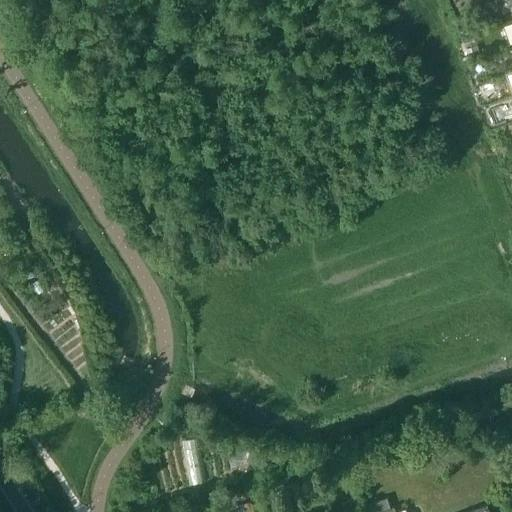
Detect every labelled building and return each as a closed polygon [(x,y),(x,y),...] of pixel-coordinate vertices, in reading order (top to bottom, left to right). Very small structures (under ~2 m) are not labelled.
[(469,52),(472,60),(480,57),(477,49),(469,52)] [(258,496),(263,508),(274,503),(269,491),(258,496)] [(395,511),(393,506),(389,508),(385,497),(362,505),(364,511),(395,511)] [(253,511),(251,502),(231,508),(232,511),(253,511)] [(491,511),(488,502),(461,511),(491,511)]
